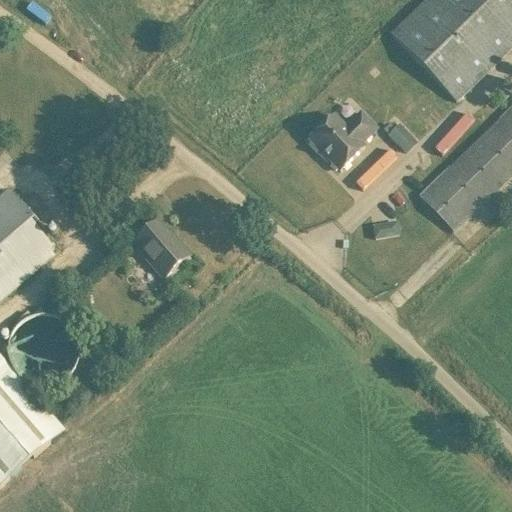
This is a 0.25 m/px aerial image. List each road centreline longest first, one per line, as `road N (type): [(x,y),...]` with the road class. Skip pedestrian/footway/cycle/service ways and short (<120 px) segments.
road 1 (unclassified): [(511,446),(195,159),(0,14)]
road 2 (track): [(400,345),(511,237)]
